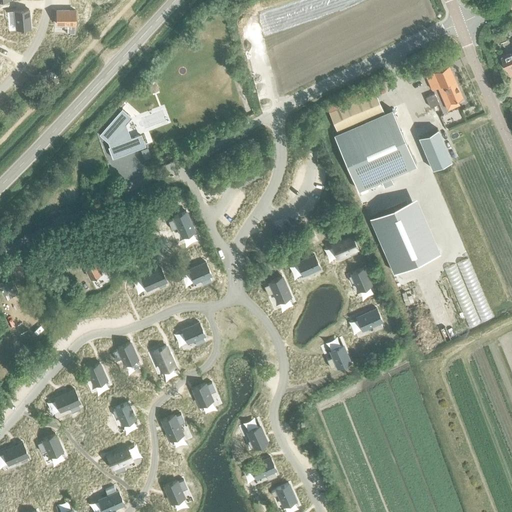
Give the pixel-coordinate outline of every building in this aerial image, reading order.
[(28,9),(15,10),(17,29),(30,27),(28,9)] [(75,10),(57,10),(57,24),(75,24),(75,10)] [(503,27),(507,36),(511,33),(508,25),(503,27)] [(511,51),(501,57),(506,70),(507,69),(510,76),(511,74),(511,51)] [(448,64),(425,74),(432,90),(438,87),(448,109),(459,104),(456,99),(462,97),(448,64)] [(405,76),(408,81),(418,77),(417,75),(415,72),(405,76)] [(147,82),(150,92),(158,89),(154,80),(147,82)] [(374,91),(328,111),(337,131),(383,111),(374,91)] [(425,97),(430,107),(438,103),(433,93),(425,97)] [(358,189),(380,180),(383,188),(393,184),(389,175),(416,164),(391,107),(333,133),(358,189)] [(121,110),(100,134),(108,142),(110,146),(108,147),(112,157),(144,145),(140,134),(130,138),(125,124),(130,118),(121,110)] [(438,128),(418,137),(432,169),(452,160),(438,128)] [(147,147),(141,150),(142,155),(144,160),(151,157),(149,152),(147,147)] [(406,200),(369,216),(393,271),(430,255),(406,200)] [(174,218),(168,221),(172,229),(178,227),(182,236),(194,230),(186,211),(173,216),(174,218)] [(351,235),(332,244),(337,257),(349,252),(350,255),(357,252),(355,249),(357,248),(351,235)] [(314,254),(297,261),(302,274),(319,267),(314,254)] [(84,266),(90,278),(101,272),(95,260),(84,266)] [(205,261),(188,268),(194,281),(200,279),(202,285),(211,281),(208,275),(211,274),(205,261)] [(160,267),(141,276),(146,289),(157,284),(159,287),(166,284),(164,281),(166,280),(160,267)] [(352,274),(348,276),(351,282),(354,281),(358,290),(371,284),(363,267),(351,273),(352,274)] [(270,283),(264,286),(268,294),(274,292),(278,301),(290,295),(282,276),(269,281),(270,283)] [(0,283),(0,285),(4,294),(8,292),(10,296),(18,292),(12,280),(3,285),(2,283),(0,283)] [(376,308),(356,316),(362,329),(371,325),(374,331),(382,327),(380,321),(382,320),(376,308)] [(199,321),(182,329),(188,341),(193,339),(196,345),(205,341),(202,335),(204,334),(199,321)] [(118,349),(112,351),(115,359),(121,356),(124,363),(137,357),(129,340),(117,346),(118,349)] [(166,345),(153,351),(162,370),(174,364),(166,345)] [(333,356),(327,359),(330,368),(336,365),(337,367),(350,361),(342,345),(330,350),(333,356)] [(88,369),(84,371),(87,377),(91,375),(94,384),(106,379),(99,361),(87,367),(88,369)] [(205,382),(192,388),(199,405),(212,399),(209,393),(215,390),(212,381),(206,384),(205,382)] [(75,388),(54,397),(60,410),(69,406),(71,412),(80,408),(78,402),(81,401),(75,388)] [(116,408),(112,410),(115,416),(118,415),(122,424),(135,418),(128,401),(115,407),(116,408)] [(174,414),(161,419),(170,439),(182,433),(179,424),(185,422),(181,413),(175,415),(174,414)] [(259,425),(247,430),(250,439),(247,440),(250,447),(253,446),(254,447),(267,442),(259,425)] [(43,440),(37,443),(41,452),(47,449),(50,455),(62,450),(55,433),(42,439),(43,440)] [(22,443),(2,451),(8,463),(19,458),(21,461),(27,459),(26,455),(27,455),(22,443)] [(127,446),(107,455),(112,467),(114,467),(117,473),(126,469),(123,463),(132,459),(127,446)] [(270,456),(250,465),(256,477),(265,474),(267,480),(276,476),(274,470),(276,469),(270,456)] [(178,479),(164,485),(171,502),(185,496),(182,489),(187,487),(183,479),(179,481),(178,479)] [(276,489),(271,491),(273,496),(278,493),(283,505),(296,499),(288,483),(275,488),(276,489)] [(107,495),(98,499),(104,511),(124,503),(118,490),(116,491),(114,485),(105,489),(107,495)]
